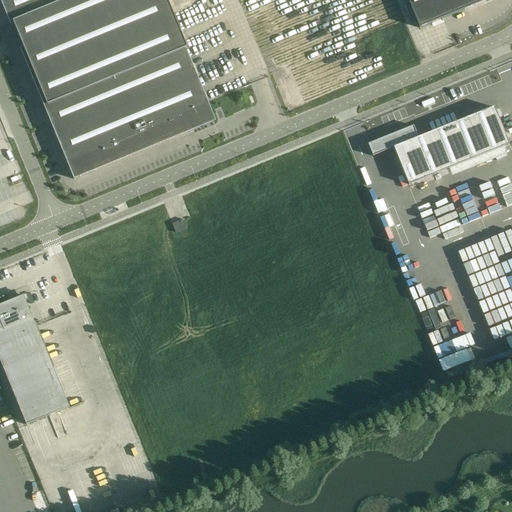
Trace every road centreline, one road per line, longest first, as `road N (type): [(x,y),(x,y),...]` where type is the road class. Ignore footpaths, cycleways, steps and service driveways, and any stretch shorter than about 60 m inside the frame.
road 1 (tertiary): [(57,223),(511,36)]
road 2 (unclassified): [(0,88),(57,223)]
